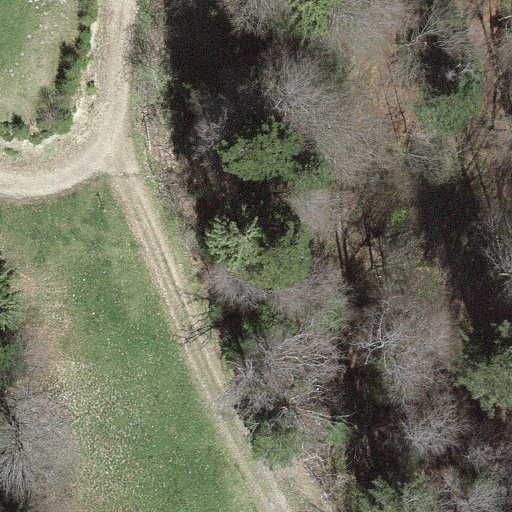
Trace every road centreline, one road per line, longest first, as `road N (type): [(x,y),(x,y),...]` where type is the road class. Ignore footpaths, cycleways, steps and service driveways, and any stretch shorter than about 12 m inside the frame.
road 1 (track): [(98,128),(288,511)]
road 2 (track): [(119,0),(98,128),(40,169),(0,170)]
